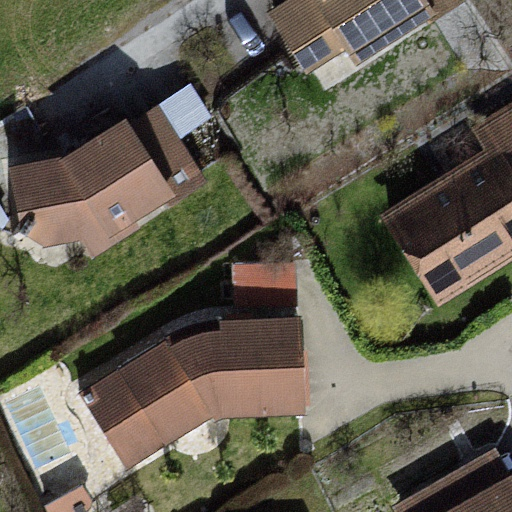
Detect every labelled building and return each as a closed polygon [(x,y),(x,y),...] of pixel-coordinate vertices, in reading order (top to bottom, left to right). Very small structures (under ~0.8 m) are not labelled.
[(288,0),(269,12),(306,72),(346,47),(358,66),(463,0),(288,0)] [(485,160),(388,223),(434,317),(511,265),(511,101),(469,127),(485,160)] [(63,164),(10,170),(25,247),(83,245),(92,263),(206,192),(158,113),(63,164)] [(168,341),(84,394),(130,465),(215,412),(305,407),(297,320),(222,325),(168,341)] [(511,511),(511,480),(500,456),(395,510),(395,511),(511,511)]
